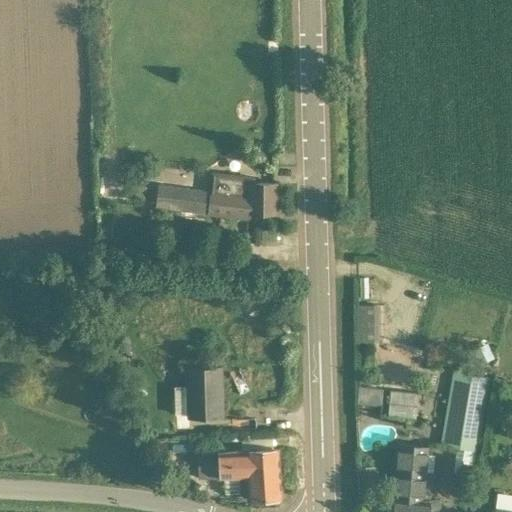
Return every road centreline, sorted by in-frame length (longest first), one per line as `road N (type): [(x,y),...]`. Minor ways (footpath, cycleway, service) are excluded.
road 1 (tertiary): [(323,511),(308,0)]
road 2 (tertiary): [(194,511),(0,488)]
